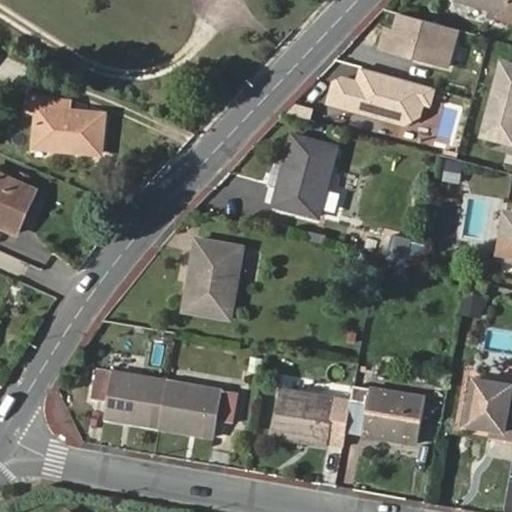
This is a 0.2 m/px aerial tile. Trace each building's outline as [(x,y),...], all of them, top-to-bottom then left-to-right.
[(511,0),(455,0),(456,1),(487,9),(486,15),(511,21),(511,0)] [(457,29),(398,13),(394,31),(384,28),(379,47),(403,54),(447,66),(457,29)] [(399,67),(403,54),(379,47),(375,61),(399,67)] [(511,65),(502,63),(482,134),(511,142),(511,65)] [(333,83),(328,103),(404,124),(419,115),(422,103),(429,105),(434,87),(361,67),(357,82),(342,78),(333,83)] [(36,147),(101,152),(104,114),(38,107),(36,147)] [(318,215),(335,148),(293,136),(275,204),(318,215)] [(0,225),(17,233),(25,214),(19,211),(30,188),(0,173),(0,225)] [(19,211),(25,214),(35,190),(30,188),(19,211)] [(511,213),(507,212),(499,258),(511,259),(511,213)] [(197,240),(185,310),(230,317),(242,247),(197,240)] [(405,282),(408,270),(396,267),(394,279),(405,282)] [(460,314),(482,318),(486,291),(464,287),(460,314)] [(261,360),(250,358),(247,372),(259,374),(261,360)] [(106,418),(159,427),(168,379),(98,367),(92,398),(110,401),(106,418)] [(511,384),(472,376),(463,424),(511,432),(511,384)] [(168,379),(159,427),(213,437),(216,419),(233,423),(238,392),(168,379)] [(354,384),(352,400),(346,432),(415,444),(424,395),(372,387),(354,384)] [(346,432),(352,400),(284,388),(276,436),(327,445),(330,429),(346,432)]
